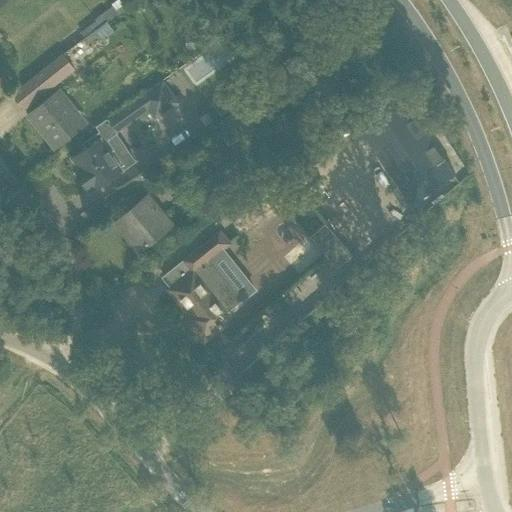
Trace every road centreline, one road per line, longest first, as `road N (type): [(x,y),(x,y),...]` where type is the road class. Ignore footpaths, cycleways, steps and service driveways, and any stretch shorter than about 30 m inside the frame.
road 1 (secondary): [(400,0),(447,71),(476,135),(511,281)]
road 2 (unknown): [(78,380),(78,280),(67,244),(0,141)]
road 3 (unclassified): [(166,473),(59,362),(0,335)]
road 4 (secondary): [(511,289),(487,309),(473,340),(485,480)]
road 5 (secondary): [(511,114),(448,0)]
